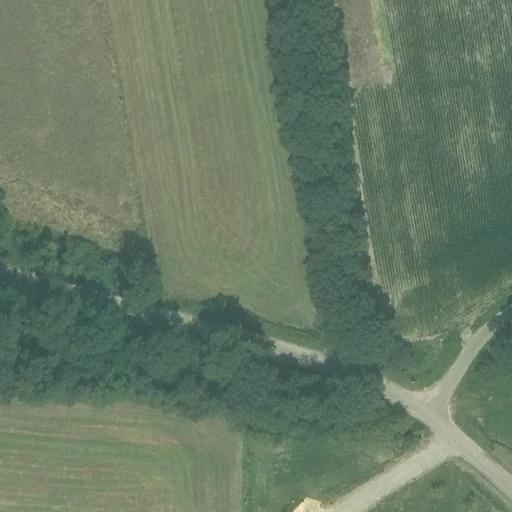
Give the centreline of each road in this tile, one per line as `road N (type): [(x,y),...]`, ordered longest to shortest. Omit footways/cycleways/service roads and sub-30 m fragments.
road 1 (unclassified): [(427,416),(343,374),(0,278)]
road 2 (unclassified): [(427,416),(475,339),(511,309)]
